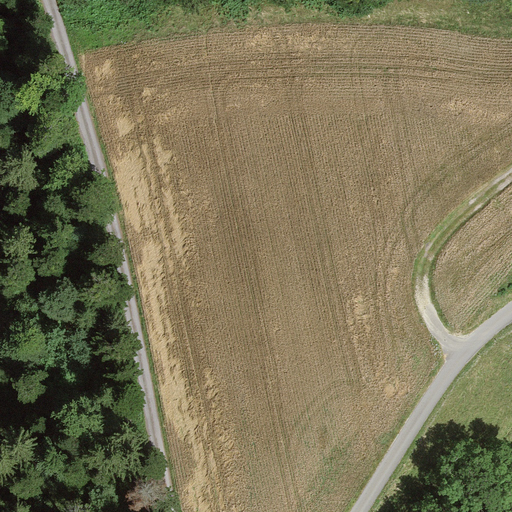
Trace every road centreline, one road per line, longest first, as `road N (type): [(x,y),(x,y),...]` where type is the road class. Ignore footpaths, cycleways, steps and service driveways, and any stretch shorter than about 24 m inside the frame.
road 1 (unclassified): [(50,0),(119,277),(164,511)]
road 2 (unclassified): [(359,511),(450,370),(511,309)]
road 3 (track): [(511,174),(456,218),(422,268),(431,317),(464,354)]
